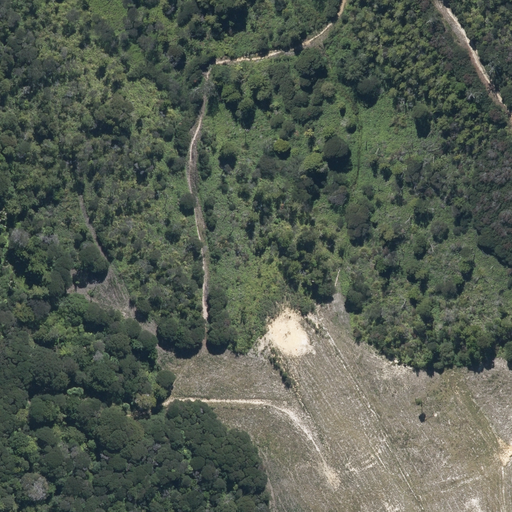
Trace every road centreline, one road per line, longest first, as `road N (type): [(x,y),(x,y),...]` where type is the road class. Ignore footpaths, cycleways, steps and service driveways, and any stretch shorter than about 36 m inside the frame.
road 1 (track): [(0,386),(112,407),(189,398),(319,411),(414,489),(449,488),(511,455)]
road 2 (track): [(340,0),(292,54),(214,67),(200,79),(189,170),(207,277),(199,334),(155,406)]
road 3 (track): [(511,120),(496,82),(437,0)]
